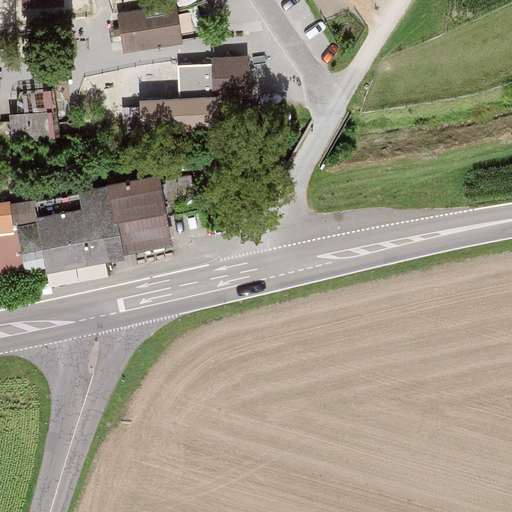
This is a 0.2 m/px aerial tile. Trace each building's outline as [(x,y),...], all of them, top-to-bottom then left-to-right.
[(64,0),(24,0),(25,12),(66,9),(64,0)] [(120,15),(125,52),(181,43),(176,7),(120,15)] [(248,54),(212,57),(213,64),(179,67),(181,99),(141,101),(143,133),(222,128),(220,98),(250,96),(248,54)] [(17,143),(55,143),(56,96),(17,95),(17,143)] [(0,121),(0,141),(14,139),(11,120),(0,121)] [(82,210),(39,218),(49,273),(124,260),(124,255),(144,251),(174,246),(169,216),(199,211),(192,175),(160,181),(159,178),(79,192),(82,210)] [(11,201),(0,202),(0,272),(25,269),(18,225),(15,225),(11,201)]
